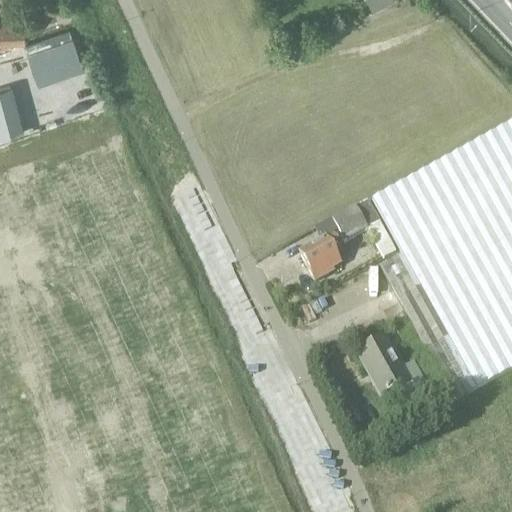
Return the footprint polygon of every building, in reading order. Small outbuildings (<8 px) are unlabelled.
[(0,46),(9,47),(9,41),(25,40),(24,21),(0,21),(0,46)] [(73,38),(27,54),(38,85),(84,69),(73,38)] [(10,86),(0,88),(0,139),(22,133),(10,86)] [(380,270),(403,312),(453,404),(511,371),(511,124),(373,202),(402,257),(380,270)] [(367,203),(330,223),(342,245),(373,229),(372,228),(378,224),(367,203)] [(334,255),(341,252),(333,237),(299,255),(313,283),(333,273),(331,271),(340,267),(334,255)] [(380,400),(394,393),(400,405),(427,391),(412,364),(401,371),(385,341),(356,356),(380,400)]
